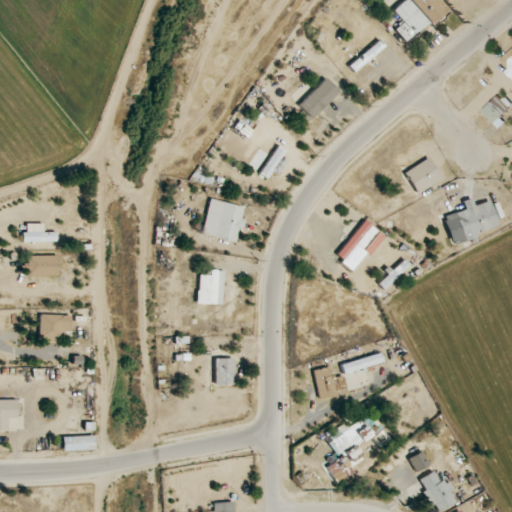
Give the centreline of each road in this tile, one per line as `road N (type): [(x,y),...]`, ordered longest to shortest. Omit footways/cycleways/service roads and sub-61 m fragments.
road 1 (residential): [(511,6),(317,182),(295,216),(274,288),(275,511)]
road 2 (residential): [(273,436),(118,464),(0,472)]
